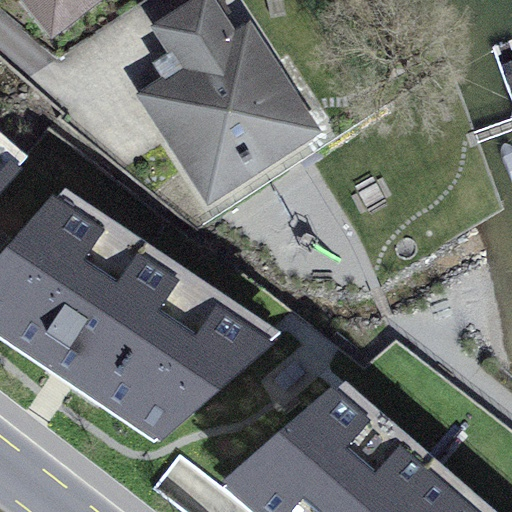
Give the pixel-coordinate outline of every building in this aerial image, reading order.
[(99,0),(23,0),(53,37),(99,0)] [(177,66),(137,92),(209,204),(323,131),(252,21),(237,30),(217,0),(188,0),(150,24),(177,66)] [(0,140),(0,185),(23,160),(0,140)] [(54,187),(0,250),(0,327),(161,436),(273,334),(54,187)] [(487,511),(333,379),(222,476),(262,511),(487,511)]
